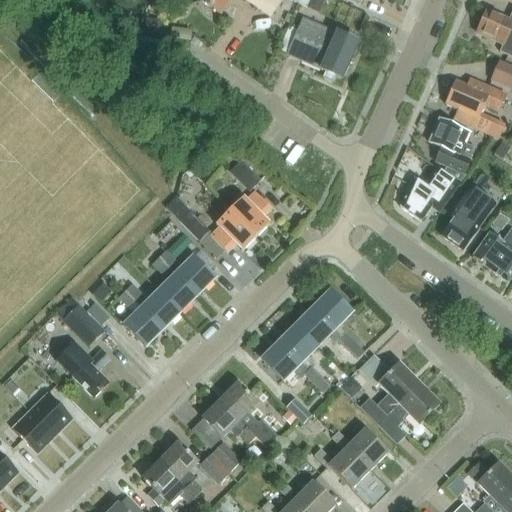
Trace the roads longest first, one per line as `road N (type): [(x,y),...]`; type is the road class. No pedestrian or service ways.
road 1 (residential): [(47,511),(303,255),(333,241)]
road 2 (residential): [(497,405),(333,241)]
road 3 (residential): [(359,168),(189,51)]
road 4 (residential): [(352,207),(511,320)]
road 5 (residential): [(435,0),(359,168)]
road 6 (residential): [(391,511),(497,405)]
